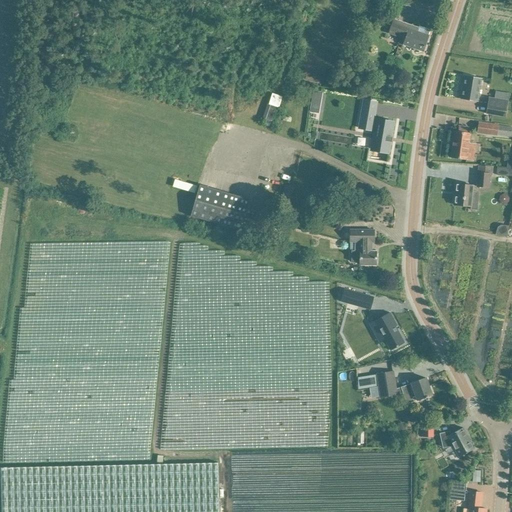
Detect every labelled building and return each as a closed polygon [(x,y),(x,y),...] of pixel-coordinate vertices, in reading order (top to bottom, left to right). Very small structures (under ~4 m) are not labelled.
[(418,28),(393,19),(388,34),(404,39),(402,44),(423,51),(431,30),(419,26),(418,28)] [(388,71),(377,67),(375,72),(386,76),(388,71)] [(482,78),(465,75),(461,99),(478,102),(482,78)] [(508,101),(489,98),(486,113),(505,116),(508,101)] [(359,128),(374,131),(371,149),(389,152),(390,142),(391,142),(392,137),(391,137),(394,123),(374,120),(377,103),(364,100),(359,128)] [(497,136),(498,125),(479,123),(477,133),(497,136)] [(453,142),(451,158),(467,160),(468,152),(474,153),(475,144),(469,143),(470,133),(467,133),(468,127),(458,126),(458,131),(453,131),(451,142),(453,142)] [(324,143),(343,150),(347,137),(328,131),(324,143)] [(347,153),(356,155),(359,144),(349,142),(347,153)] [(511,177),(511,161),(507,162),(507,168),(497,167),(496,175),(511,177)] [(270,169),(293,173),(294,168),(271,164),(270,169)] [(478,174),(476,186),(489,188),(490,176),(478,174)] [(291,191),(296,193),(299,186),(294,184),(291,191)] [(473,185),(467,185),(457,184),(456,195),(455,195),(454,205),(464,206),(471,206),(473,185)] [(241,231),(250,200),(200,185),(190,216),(241,231)] [(354,246),(371,246),(371,242),(374,242),(374,230),(350,230),(350,242),(354,242),(354,246)] [(371,252),(371,246),(354,246),(354,250),(351,250),(351,261),(360,261),(360,264),(366,264),(376,265),(376,252),(371,252)] [(344,289),(341,302),(368,309),(369,308),(368,308),(371,297),(372,297),(344,289)] [(397,326),(390,312),(369,324),(373,332),(379,329),(390,350),(404,343),(396,327),(397,326)] [(393,371),(375,374),(379,398),(397,395),(393,371)] [(411,383),(401,387),(407,404),(417,400),(426,397),(426,398),(428,397),(428,396),(432,395),(426,378),(416,381),(411,383)] [(433,423),(422,423),(422,437),(433,438),(433,423)] [(451,434),(449,431),(439,433),(443,447),(452,445),(459,457),(474,449),(463,428),(451,434)] [(219,511),(218,462),(0,467),(1,511),(219,511)] [(466,484),(451,483),(451,490),(465,491),(466,484)] [(482,492),(472,491),(470,491),(468,508),(470,508),(469,511),(485,511),(486,509),(480,508),(482,492)]
